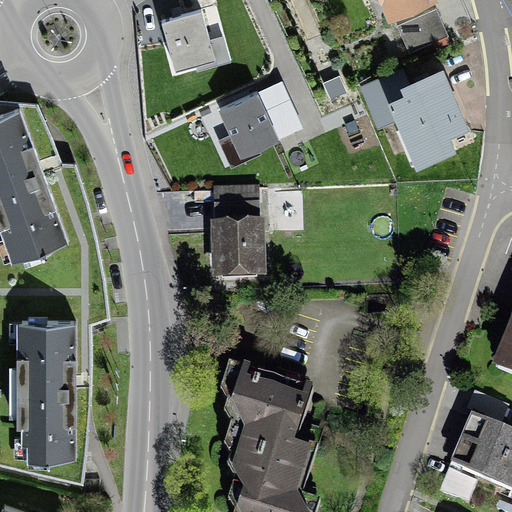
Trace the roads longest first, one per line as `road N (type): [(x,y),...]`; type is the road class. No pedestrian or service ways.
road 1 (primary): [(86,71),(111,136),(144,277),(145,511)]
road 2 (residential): [(392,511),(493,189)]
road 3 (residential): [(493,189),(498,91),(485,0)]
road 4 (primary): [(26,1),(12,29),(19,59),(43,78),(86,71)]
